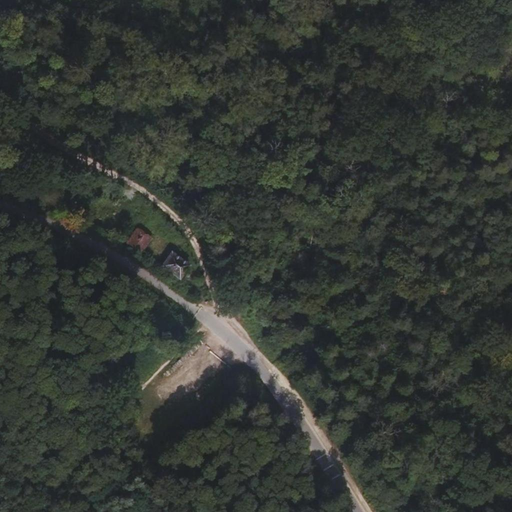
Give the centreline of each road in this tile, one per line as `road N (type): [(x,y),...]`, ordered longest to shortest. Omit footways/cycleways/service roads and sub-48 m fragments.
road 1 (track): [(239,312),(227,278),(164,215),(119,180),(39,145),(0,116)]
road 2 (unclassified): [(201,314),(279,384),(356,511)]
